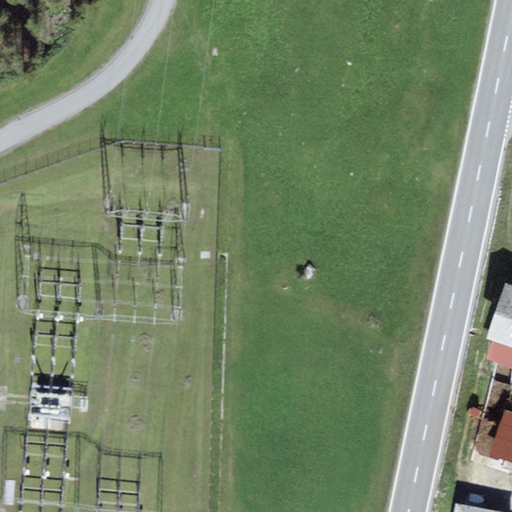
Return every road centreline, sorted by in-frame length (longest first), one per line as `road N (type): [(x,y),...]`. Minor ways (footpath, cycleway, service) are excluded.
road 1 (primary): [(408,511),(511,9)]
road 2 (residential): [(162,0),(111,77),(0,142)]
